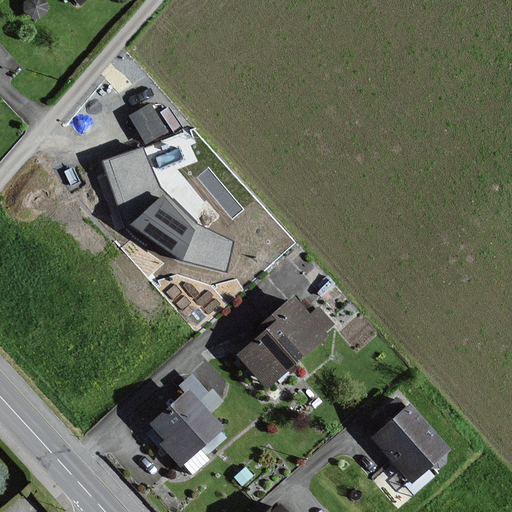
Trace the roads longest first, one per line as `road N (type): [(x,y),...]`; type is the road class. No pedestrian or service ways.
road 1 (unclassified): [(156,0),(0,177)]
road 2 (primary): [(0,395),(106,511)]
